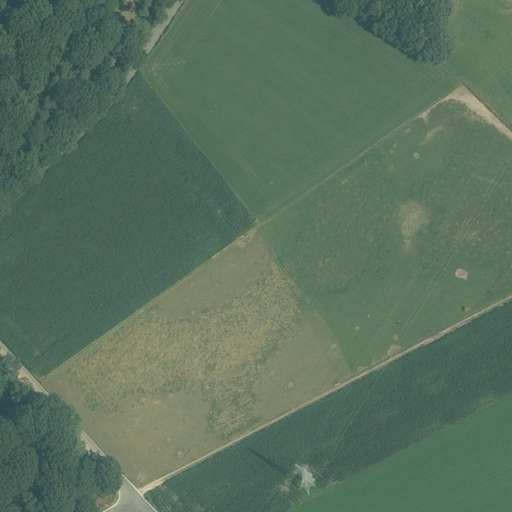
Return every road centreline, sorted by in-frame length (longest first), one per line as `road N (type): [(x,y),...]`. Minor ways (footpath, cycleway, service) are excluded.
road 1 (track): [(133,497),(511,297)]
road 2 (unclassified): [(0,209),(95,121),(177,0)]
road 3 (unclassified): [(133,497),(0,348)]
